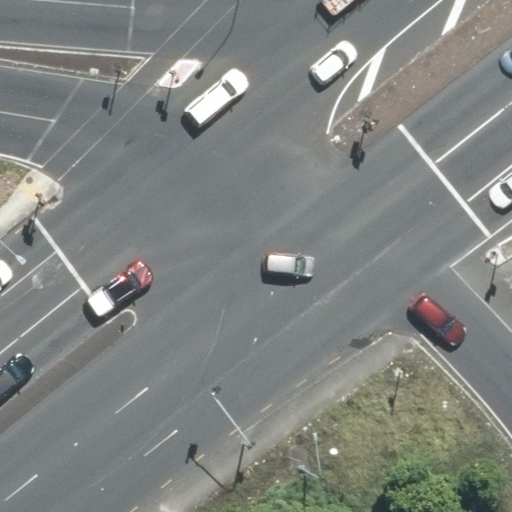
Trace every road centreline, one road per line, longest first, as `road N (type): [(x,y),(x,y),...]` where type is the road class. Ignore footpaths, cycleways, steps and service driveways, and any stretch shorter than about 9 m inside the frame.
road 1 (primary): [(374,234),(35,511)]
road 2 (motorway): [(0,21),(338,19)]
road 3 (primary): [(0,302),(186,145)]
road 4 (motorway): [(186,145),(374,234)]
road 5 (primary): [(186,145),(338,19)]
road 6 (motorway): [(0,83),(186,145)]
road 7 (motorway): [(374,234),(511,356)]
road 8 (primary): [(511,126),(374,234)]
